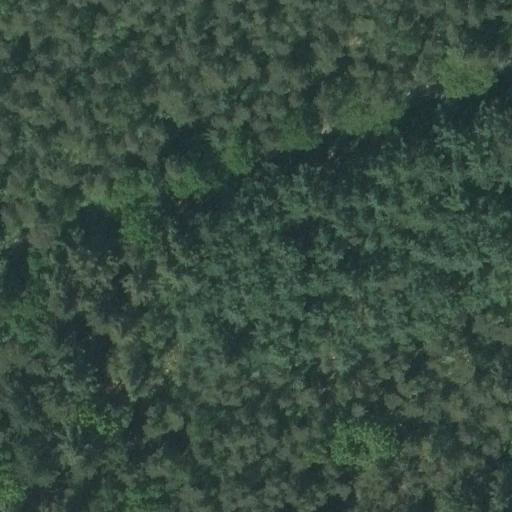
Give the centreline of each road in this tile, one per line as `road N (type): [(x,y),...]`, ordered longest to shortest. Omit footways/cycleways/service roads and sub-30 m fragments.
road 1 (unclassified): [(0,247),(511,59)]
road 2 (track): [(24,238),(0,426)]
